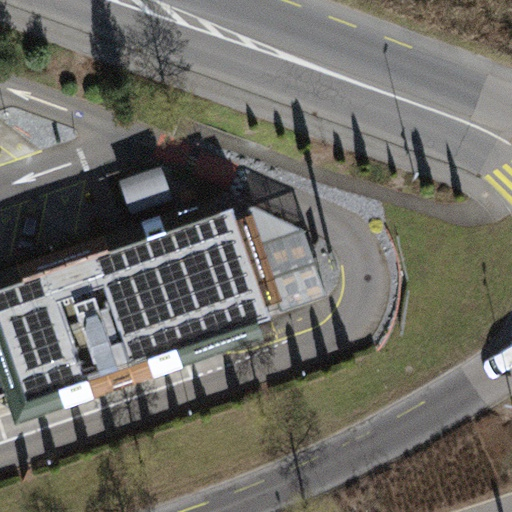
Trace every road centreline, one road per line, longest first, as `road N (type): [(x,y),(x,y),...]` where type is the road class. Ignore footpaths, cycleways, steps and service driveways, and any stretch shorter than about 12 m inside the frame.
road 1 (tertiary): [(148,0),(443,104)]
road 2 (primary): [(511,377),(383,447),(236,511)]
